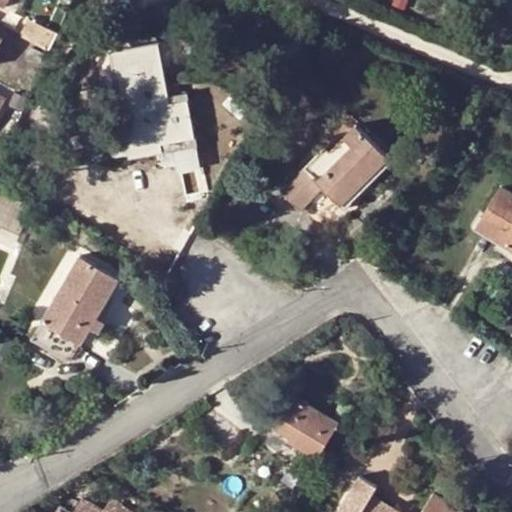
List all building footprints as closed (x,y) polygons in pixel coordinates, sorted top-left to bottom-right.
[(22,32),(53,49),(61,30),(30,15),(22,32)] [(180,31),(178,43),(195,46),(198,35),(180,31)] [(32,43),(28,52),(41,60),(46,51),(32,43)] [(159,43),(111,51),(116,75),(119,75),(127,110),(122,111),(131,155),(156,151),(154,145),(195,137),(187,94),(169,96),(159,43)] [(373,173),(378,177),(393,162),(358,126),(331,153),(326,149),(283,191),(301,210),(325,187),(345,208),(362,193),(357,189),(373,173)] [(362,193),(378,177),(373,173),(357,189),(362,193)] [(511,191),(503,186),(485,215),(503,226),(496,236),(511,245),(511,191)] [(30,207),(0,194),(0,224),(18,233),(30,207)] [(503,226),(485,215),(479,224),(496,236),(503,226)] [(89,325),(94,314),(116,277),(80,255),(31,338),(68,360),(89,325)] [(104,320),(94,314),(89,325),(98,331),(104,320)] [(292,396),(274,426),(292,436),(289,441),(317,458),(339,423),(292,396)] [(433,491),(420,511),(397,511),(371,497),(377,487),(360,476),(338,511),(339,511),(463,511),(464,511),(433,491)] [(128,511),(120,507),(121,505),(113,500),(104,511),(85,500),(76,511),(60,511),(59,511),(128,511)]
